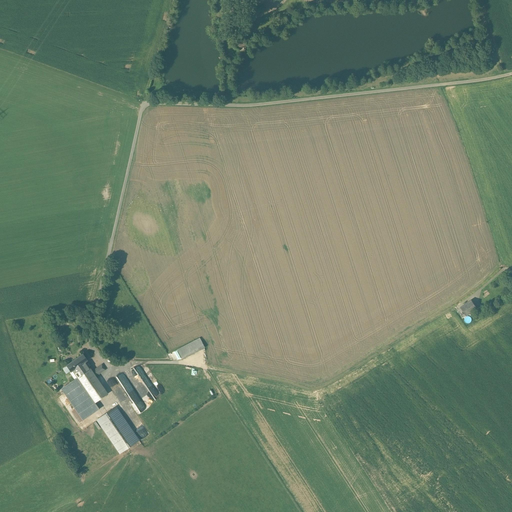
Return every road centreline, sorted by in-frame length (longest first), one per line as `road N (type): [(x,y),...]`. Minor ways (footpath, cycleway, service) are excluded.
road 1 (track): [(511,73),(288,102),(143,103),(91,324),(88,345),(106,360)]
road 2 (track): [(456,307),(316,389),(180,362),(133,362),(116,372),(106,360)]
